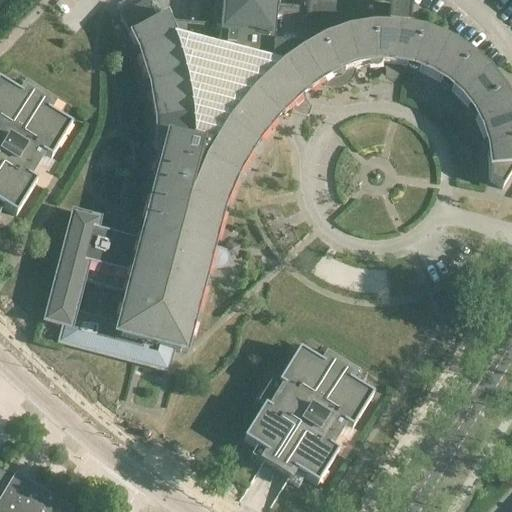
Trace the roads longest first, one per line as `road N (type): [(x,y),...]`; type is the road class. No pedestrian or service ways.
road 1 (residential): [(192,511),(68,423),(0,358)]
road 2 (tertiary): [(413,511),(511,352)]
